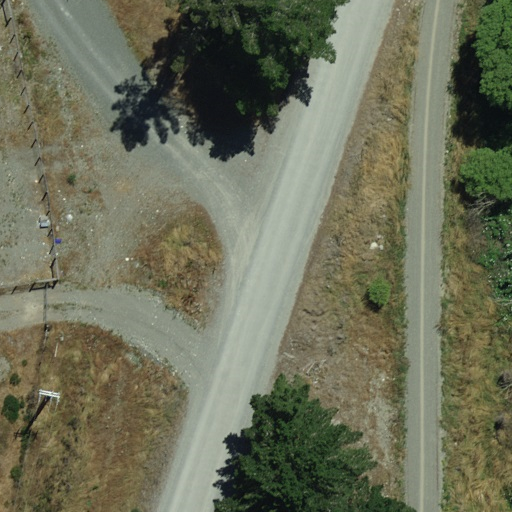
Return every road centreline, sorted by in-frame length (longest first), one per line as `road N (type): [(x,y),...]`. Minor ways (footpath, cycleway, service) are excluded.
road 1 (track): [(360,0),(186,511)]
road 2 (track): [(250,318),(68,0)]
road 3 (track): [(242,340),(150,322),(0,369)]
